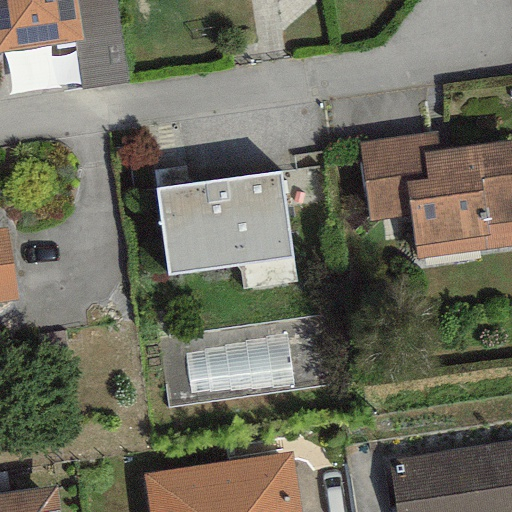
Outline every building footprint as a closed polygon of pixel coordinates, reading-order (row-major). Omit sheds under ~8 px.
[(75,0),(0,0),(0,52),(82,40),(75,0)] [(434,131),(356,142),(368,223),(408,217),(414,260),(511,246),(511,139),(437,150),(434,131)] [(279,174),(155,189),(166,274),(237,265),(240,288),(292,282),(279,174)] [(0,301),(14,299),(4,228),(0,228),(0,301)] [(511,511),(511,442),(388,461),(395,511),(511,511)] [(299,511),(290,451),(141,474),(146,511),(299,511)] [(58,511),(55,486),(0,493),(0,511),(58,511)]
